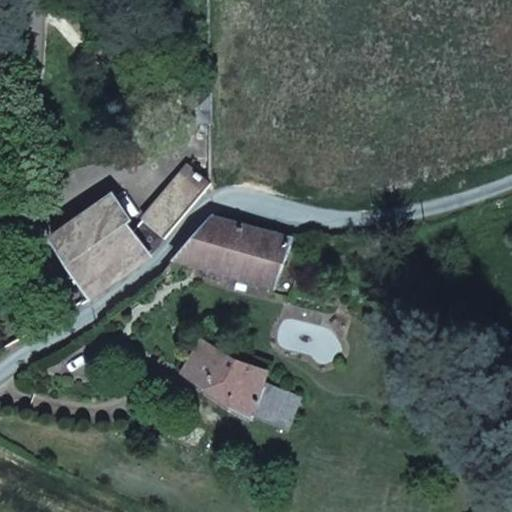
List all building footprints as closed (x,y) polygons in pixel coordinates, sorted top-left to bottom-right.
[(187,123),(212,123),(212,95),(186,95),(187,123)] [(145,222),(132,235),(137,241),(149,226),(166,240),(212,184),(190,166),(144,221),(145,222)] [(92,300),(151,257),(137,241),(132,235),(126,227),(132,223),(113,196),(53,240),(92,300)] [(294,239),(214,218),(177,259),(277,286),(293,291),(312,237),(294,239)] [(149,226),(137,241),(151,257),(166,240),(149,226)] [(253,415),(289,430),(302,399),(263,384),(267,372),(251,364),(250,365),(240,359),(242,355),(222,345),(220,348),(204,340),(185,373),(252,418),(253,415)]
